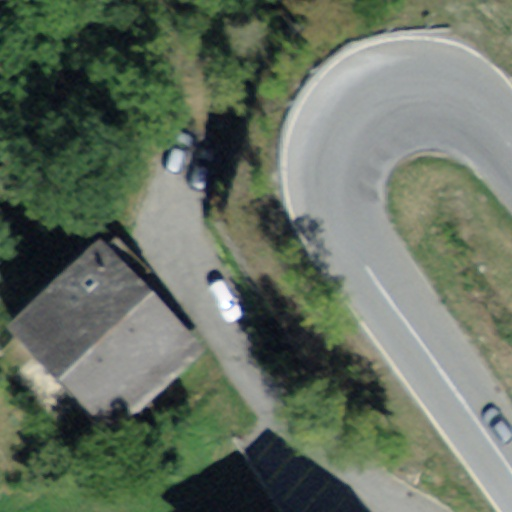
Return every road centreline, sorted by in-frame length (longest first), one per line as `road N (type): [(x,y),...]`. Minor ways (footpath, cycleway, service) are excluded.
road 1 (primary): [(511,466),(359,235),(331,167),(363,108),(395,93),(430,91),(469,113),(511,160)]
road 2 (residential): [(390,511),(205,264),(172,150)]
